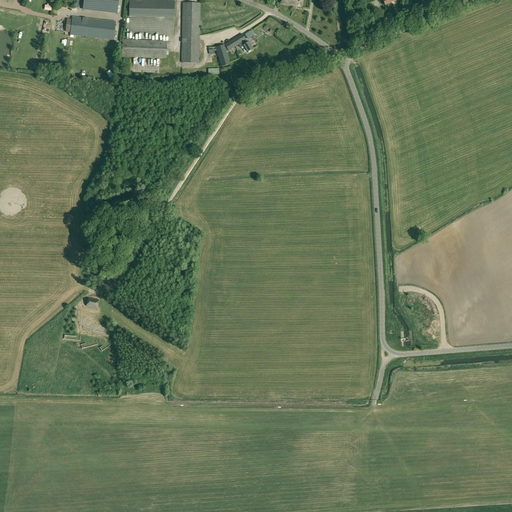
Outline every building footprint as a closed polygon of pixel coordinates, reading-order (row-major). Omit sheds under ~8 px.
[(84,0),(83,9),(117,13),(118,0),(84,0)] [(129,17),(174,17),(175,1),(130,0),(129,17)] [(182,63),(199,64),(200,3),(183,3),(182,63)] [(72,20),(68,20),(67,31),(71,32),(70,35),(114,40),(114,36),(116,22),(72,17),(72,20)] [(254,36),(251,31),(245,35),(248,40),(254,36)] [(220,62),(221,66),(229,64),(226,52),(239,44),(241,48),(244,46),(247,52),(253,49),(250,45),(251,45),(249,42),(247,43),(246,40),(242,34),(225,45),(216,47),(218,56),(220,62)] [(167,41),(123,40),(122,57),(166,58),(167,41)] [(211,57),(218,56),(216,47),(209,48),(209,51),(211,57)] [(192,75),(192,66),(181,66),(181,74),(192,75)] [(86,306),(97,309),(99,301),(88,298),(86,306)]
